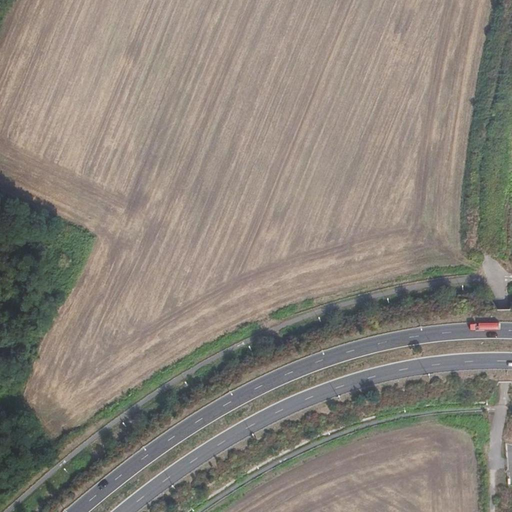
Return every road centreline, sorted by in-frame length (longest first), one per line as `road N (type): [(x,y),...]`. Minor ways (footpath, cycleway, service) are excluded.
road 1 (secondary): [(511,330),(414,336),(318,361),(197,421),(76,511)]
road 2 (secondary): [(124,511),(219,444),(310,397),(403,369),(511,361)]
